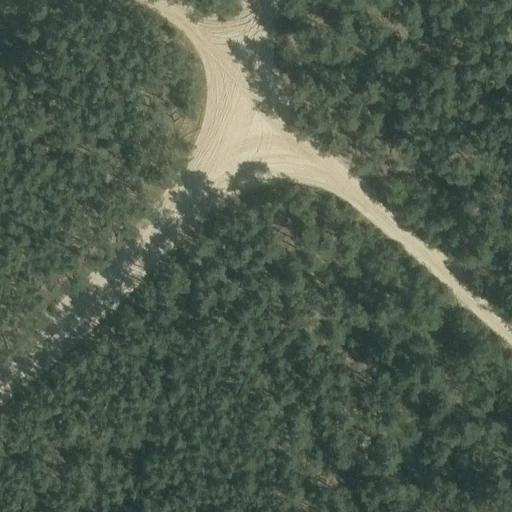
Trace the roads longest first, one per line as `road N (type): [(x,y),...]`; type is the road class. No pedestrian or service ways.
road 1 (track): [(511,335),(282,133),(252,58),(252,26),(266,0)]
road 2 (unknown): [(225,123),(177,209),(107,283),(0,374)]
